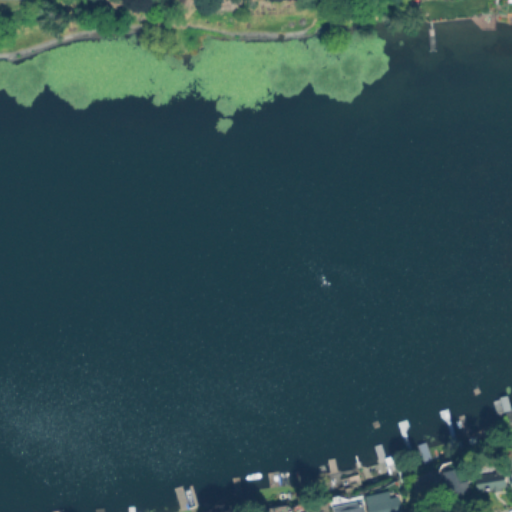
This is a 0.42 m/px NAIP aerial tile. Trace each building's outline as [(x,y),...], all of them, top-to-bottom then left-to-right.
[(455,470),(457,482),(467,481),(469,493),(443,498),(439,473),(455,470)] [(504,490),(475,495),(472,476),(501,471),(504,490)] [(390,490),(392,498),(400,497),(403,511),(369,511),(366,495),(390,490)] [(304,511),(303,504),(326,500),(327,511),(304,511)] [(333,511),(332,506),(363,500),(365,511),(333,511)]
